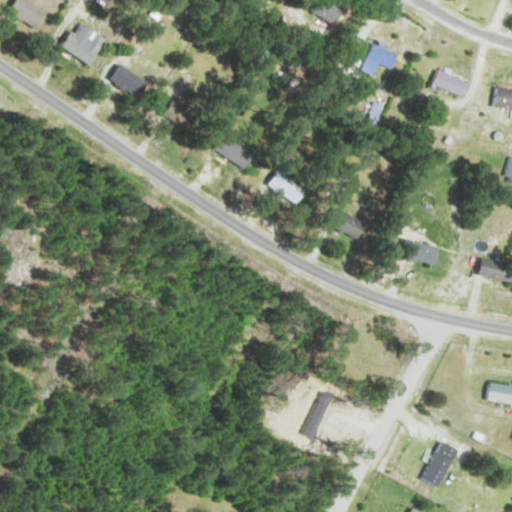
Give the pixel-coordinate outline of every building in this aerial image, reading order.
[(347,11),(328,0),(317,0),(311,11),(338,26),(347,11)] [(93,66),(107,42),(98,37),(100,33),(79,21),(63,48),(93,66)] [(401,54),(377,43),(365,69),(376,74),(382,62),(395,68),(401,54)] [(144,97),(152,80),(120,66),(113,83),(144,97)] [(475,83),(442,69),(435,83),(468,98),(475,83)] [(497,106),(511,108),(511,88),(499,87),(497,106)] [(167,114),(191,128),(199,114),(175,100),(167,114)] [(248,169),(257,155),(229,135),(220,149),(248,169)] [(274,183),(293,196),(301,184),(282,171),(274,183)] [(361,240),(370,225),(349,211),(339,227),(361,240)] [(439,266),(444,247),(414,240),(409,258),(439,266)] [(511,281),(511,263),(486,257),(482,274),(511,281)] [(489,401),(511,403),(511,385),(491,383),(489,401)] [(425,479),(442,488),(461,450),(444,441),(425,479)]
